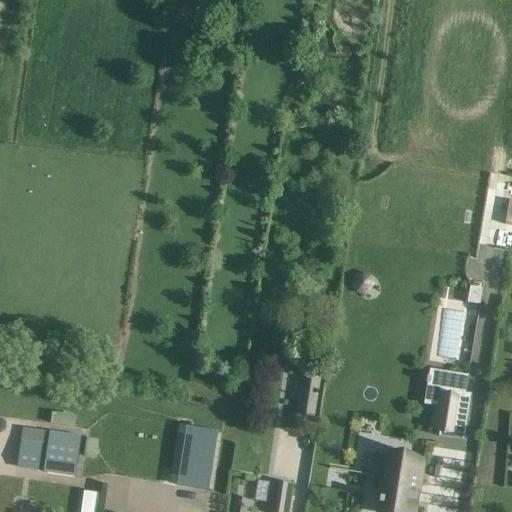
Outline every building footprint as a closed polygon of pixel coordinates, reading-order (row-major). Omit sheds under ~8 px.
[(468,293),(467,303),(480,305),(482,294),(482,289),(469,287),(468,293)] [(429,369),(423,405),(432,407),(428,430),(439,432),(438,437),(464,441),(471,394),(465,393),(468,376),(429,369)] [(303,377),(297,417),(309,419),(316,379),(303,377)] [(52,414),(51,424),(74,428),(75,418),(52,414)] [(178,426),(169,485),(208,491),(218,432),(178,426)] [(43,473),(76,477),(81,437),(49,433),(43,473)] [(16,468),(38,472),(42,444),(21,441),(16,468)] [(378,454),(373,489),(384,491),(380,511),(412,511),(414,503),(417,503),(418,493),(416,493),(421,461),(378,454)] [(274,482),(268,511),(287,511),(292,485),(274,482)] [(83,492),(80,511),(97,511),(100,494),(83,492)]
